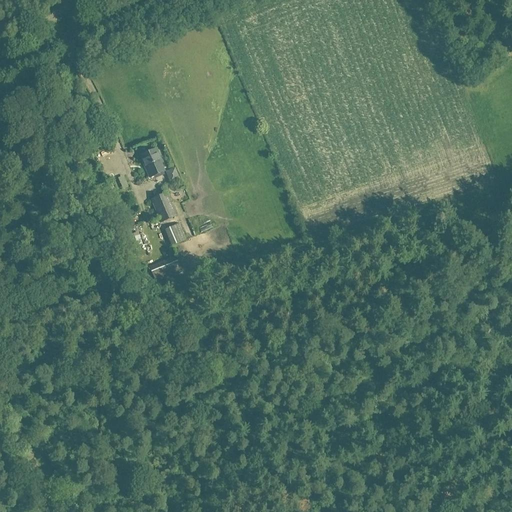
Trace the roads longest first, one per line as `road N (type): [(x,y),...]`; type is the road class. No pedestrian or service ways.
road 1 (tertiary): [(0,66),(144,0)]
road 2 (track): [(0,309),(143,253)]
road 3 (track): [(0,373),(52,511)]
